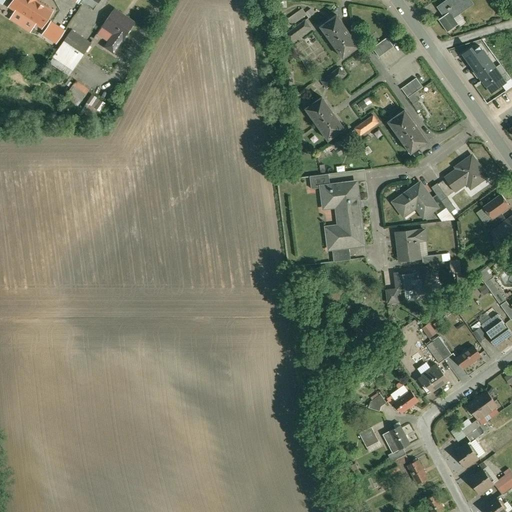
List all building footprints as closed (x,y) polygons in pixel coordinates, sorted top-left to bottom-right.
[(41,0),(41,1),(39,0),(18,0),(15,6),(32,17),(38,8),(45,12),(51,3),(46,0),(41,0)] [(82,0),(81,3),(93,11),(100,0),(82,0)] [(448,0),(439,7),(445,16),(440,20),(448,32),(459,25),(454,18),(474,4),(470,0),(448,0)] [(53,5),(48,14),(52,16),(57,8),(53,5)] [(304,8),(279,26),(283,31),(308,13),(304,8)] [(134,23),(114,10),(104,26),(123,39),(134,23)] [(361,47),(338,15),(322,27),(344,58),(361,47)] [(307,21),(288,35),(292,41),(312,26),(307,21)] [(62,31),(52,24),(46,34),(56,41),(62,31)] [(89,44),(71,32),(65,42),(83,54),(89,44)] [(387,38),(373,48),(380,57),(394,46),(387,38)] [(471,49),(459,57),(484,94),(491,88),(494,92),(506,84),(482,48),(474,53),(471,49)] [(340,68),(323,81),(327,88),(345,75),(340,68)] [(417,78),(403,89),(410,97),(423,86),(417,78)] [(84,91),(73,86),(69,95),(80,100),(84,91)] [(90,117),(96,108),(99,110),(104,102),(92,93),(80,110),(90,117)] [(323,99),(307,110),(329,142),(345,130),(323,99)] [(406,110),(390,122),(412,154),(429,141),(406,110)] [(374,116),(356,129),(361,136),(379,123),(374,116)] [(457,170),(446,178),(455,192),(475,177),(479,183),(488,177),(472,156),(456,168),(457,170)] [(331,174),(311,176),(313,189),(324,188),(324,187),(332,186),(331,174)] [(332,186),(324,187),(324,188),(326,207),(339,206),(342,232),(329,233),(331,248),(334,248),(350,246),(365,244),(358,182),(332,186)] [(447,196),(438,183),(433,187),(438,195),(443,201),(447,196)] [(421,184),(395,202),(402,213),(415,204),(424,217),(435,210),(438,208),(432,199),(428,194),(427,195),(424,191),(425,190),(421,184)] [(443,201),(438,195),(432,199),(438,208),(435,210),(438,214),(448,208),(443,201)] [(502,195),(485,207),(494,218),(494,219),(502,213),(511,206),(502,195)] [(502,213),(494,219),(494,218),(490,221),(494,227),(507,219),(502,213)] [(511,217),(493,231),(503,245),(505,244),(506,246),(511,242),(511,217)] [(425,229),(398,233),(398,234),(399,234),(400,244),(399,245),(401,261),(420,258),(418,240),(425,240),(426,240),(425,229)] [(503,245),(498,249),(503,256),(511,249),(511,242),(506,246),(505,244),(503,245)] [(350,246),(334,248),(335,262),(352,260),(350,246)] [(443,253),(423,256),(424,264),(444,261),(443,253)] [(461,259),(452,261),(453,272),(462,271),(461,259)] [(430,269),(396,274),(398,289),(398,290),(406,289),(407,299),(409,300),(433,297),(431,283),(435,282),(436,280),(436,274),(434,273),(430,273),(430,269)] [(507,301),(492,279),(486,283),(501,305),(507,301)] [(398,289),(387,291),(388,303),(400,301),(398,290),(398,289)] [(511,307),(507,301),(501,305),(511,319),(511,307)] [(506,323),(499,314),(483,325),(490,335),(489,336),(496,346),(511,334),(511,331),(506,323)] [(440,316),(433,321),(436,326),(443,321),(440,316)] [(436,333),(429,323),(423,327),(430,337),(436,333)] [(486,338),(479,328),(474,332),(481,342),(486,338)] [(453,354),(440,337),(433,342),(438,349),(445,359),(453,354)] [(433,342),(427,346),(432,353),(438,349),(433,342)] [(475,346),(458,358),(465,368),(482,356),(475,346)] [(445,359),(438,349),(432,353),(440,364),(445,359)] [(437,365),(423,375),(424,377),(420,380),(425,387),(428,385),(432,392),(449,380),(437,365)] [(412,391),(395,403),(403,413),(420,401),(412,391)] [(488,393),(476,401),(476,400),(469,405),(479,420),(499,406),(488,391),(487,392),(488,393)] [(371,401),(369,407),(380,411),(381,406),(387,403),(381,394),(371,401)] [(476,422),(463,431),(467,436),(480,427),(476,422)] [(401,425),(385,434),(394,452),(401,449),(404,448),(411,444),(401,425)] [(374,427),(362,433),(369,446),(381,440),(374,427)] [(480,427),(467,436),(472,443),(484,433),(480,427)] [(469,444),(456,453),(467,468),(479,458),(469,444)] [(394,452),(390,454),(394,462),(407,454),(404,448),(401,449),(394,452)] [(419,460),(408,465),(418,484),(429,478),(419,460)] [(396,462),(382,469),(386,477),(400,470),(396,462)] [(357,463),(351,466),(356,476),(362,473),(357,463)] [(485,470),(471,480),(482,495),(496,485),(495,484),(485,470)] [(508,475),(495,484),(496,485),(499,489),(511,480),(508,475)] [(511,479),(511,480),(499,489),(504,496),(511,489),(511,479)] [(446,511),(437,494),(426,500),(432,511),(446,511)] [(415,497),(398,506),(401,511),(404,511),(419,504),(415,497)] [(508,511),(499,499),(486,508),(488,511),(508,511)]
